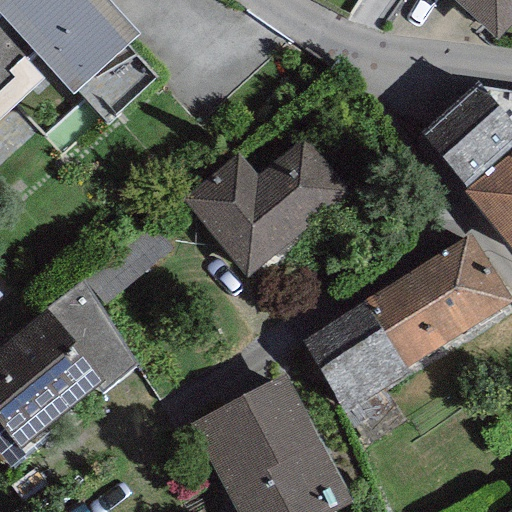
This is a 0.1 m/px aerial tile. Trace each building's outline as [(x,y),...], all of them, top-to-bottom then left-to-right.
[(0,0),(0,112),(43,72),(30,58),(39,50),(74,87),(138,27),(112,0),(0,0)] [(300,0),(279,0),(290,10),(300,0)] [(511,0),(438,0),(495,52),(511,34),(511,0)] [(465,183),(511,141),(511,89),(488,86),(485,88),(479,81),(420,133),(465,183)] [(238,150),(183,196),(247,274),(350,190),(304,135),(258,173),(238,150)] [(511,148),(463,189),(511,247),(511,148)] [(153,220),(82,276),(101,307),(173,246),(153,220)] [(511,297),(470,231),(366,297),(407,364),(511,298),(511,297)] [(101,307),(82,276),(0,344),(0,450),(15,468),(76,415),(68,405),(95,383),(103,393),(136,365),(101,307)] [(407,364),(366,297),(299,338),(343,410),(410,369),(407,364)] [(284,372),(189,421),(237,511),(313,511),(348,494),(284,372)]
